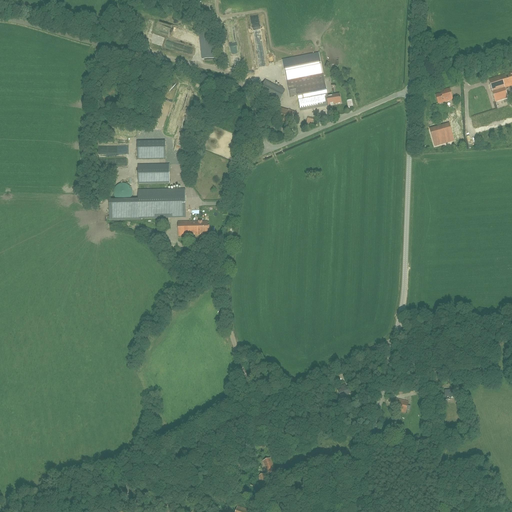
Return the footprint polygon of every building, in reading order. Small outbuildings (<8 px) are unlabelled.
[(208,34),(200,35),(203,60),(215,59),(213,40),(209,41),(208,34)] [(329,106),(329,105),(341,103),(340,95),(327,97),(319,53),(282,60),(289,97),(297,95),(300,111),(329,106)] [(446,72),(448,63),(436,61),(434,70),(446,72)] [(511,70),(510,72),(510,73),(489,80),(496,102),(508,98),(505,90),(511,88),(511,87),(511,86),(511,70)] [(259,93),(279,103),(285,91),(265,81),(259,93)] [(436,95),(438,103),(438,104),(442,103),(453,100),(451,95),(450,89),(445,90),(440,92),(441,94),(436,95)] [(263,119),(273,116),(270,106),(261,109),(263,119)] [(473,118),(475,126),(483,124),(484,126),(487,125),(486,123),(504,119),(503,114),(509,113),(510,117),(511,116),(511,111),(511,108),(473,118)] [(291,126),(294,116),(279,112),(276,122),(291,126)] [(511,118),(476,127),(477,134),(511,125),(511,118)] [(435,147),(454,141),(450,128),(431,133),(435,147)] [(146,135),(140,151),(158,157),(163,140),(146,135)] [(138,165),(138,184),(170,183),(170,165),(138,165)] [(132,194),(132,193),(132,192),(132,191),(132,190),(131,189),(131,188),(130,188),(130,187),(129,186),(128,185),(127,185),(126,184),(125,184),(124,184),(123,184),(122,184),(121,184),(120,184),(119,185),(118,185),(117,186),(116,186),(116,187),(115,188),(115,189),(114,190),(114,191),(114,192),(114,193),(114,194),(114,195),(114,196),(115,197),(115,198),(116,199),(117,200),(118,200),(118,201),(119,201),(120,202),(121,202),(122,202),(123,202),(124,202),(125,202),(126,202),(127,201),(128,201),(128,200),(129,200),(129,199),(130,199),(130,198),(131,197),(132,196),(132,195),(132,194)] [(185,217),(185,190),(138,191),(139,202),(110,203),(110,220),(142,219),(142,218),(185,217)] [(197,236),(197,235),(208,235),(208,232),(209,232),(209,226),(208,226),(208,222),(202,222),(178,222),(179,236),(197,236)] [(154,241),(158,232),(143,227),(139,235),(154,241)] [(350,393),(348,387),(346,388),(345,385),(340,387),(341,390),(338,391),(340,397),(350,393)] [(450,398),(453,398),(453,391),(445,392),(446,400),(450,400),(450,398)] [(406,413),(408,402),(395,399),(393,410),(406,413)] [(268,475),(275,472),(270,459),(263,462),(268,475)] [(259,476),(262,485),(267,483),(264,474),(259,476)]
